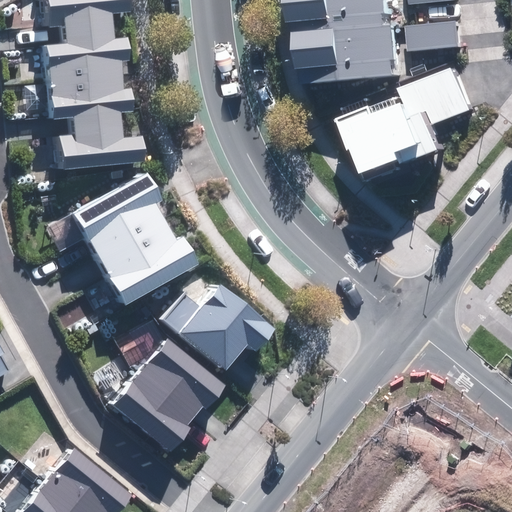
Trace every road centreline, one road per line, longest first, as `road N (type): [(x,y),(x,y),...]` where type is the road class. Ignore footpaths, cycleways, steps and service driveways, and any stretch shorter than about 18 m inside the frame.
road 1 (tertiary): [(212,0),(229,105),(253,160),(304,227),(406,318)]
road 2 (residential): [(205,511),(89,422),(56,380),(0,269)]
road 3 (tertiary): [(250,511),(406,318)]
road 4 (tertiary): [(406,318),(511,188)]
road 5 (tertiary): [(406,318),(511,404)]
